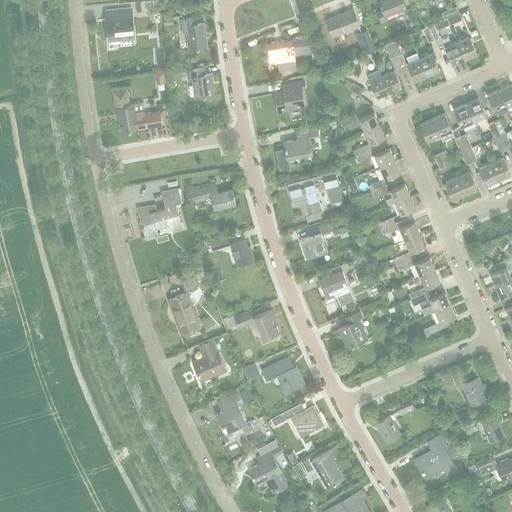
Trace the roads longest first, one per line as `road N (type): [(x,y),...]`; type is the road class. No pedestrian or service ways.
road 1 (tertiary): [(194,511),(130,380),(92,275),(56,119),(43,0)]
road 2 (residential): [(229,511),(152,354),(94,158)]
road 3 (residential): [(341,403),(290,294),(244,133)]
road 4 (residential): [(443,223),(400,115),(504,65)]
road 5 (residential): [(341,403),(491,338)]
road 6 (residential): [(94,158),(74,0)]
road 7 (residential): [(94,158),(244,133)]
road 8 (residential): [(244,133),(228,14),(235,0)]
road 9 (residential): [(491,338),(443,223)]
road 10 (residential): [(403,511),(341,403)]
